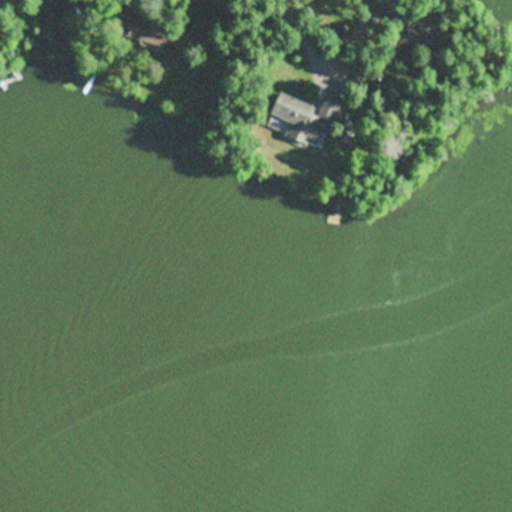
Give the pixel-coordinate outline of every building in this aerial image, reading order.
[(381,18),(380,19),(379,18),(373,13),(368,8),(359,0),(398,0),(388,10),(384,14),(381,18)] [(162,14),(159,24),(180,30),(175,48),(116,31),(121,13),(132,17),(135,6),(162,14)] [(415,54),(411,59),(406,54),(394,42),(398,39),(402,34),(407,29),(411,25),(414,22),(417,26),(422,31),(427,35),(430,39),(429,40),(415,54)] [(396,98),(384,104),(377,89),(388,83),(396,98)] [(316,108),(319,109),(324,95),(343,103),(334,124),(328,122),(317,149),(285,136),(291,121),(273,114),(281,93),(316,107),(316,108)]
